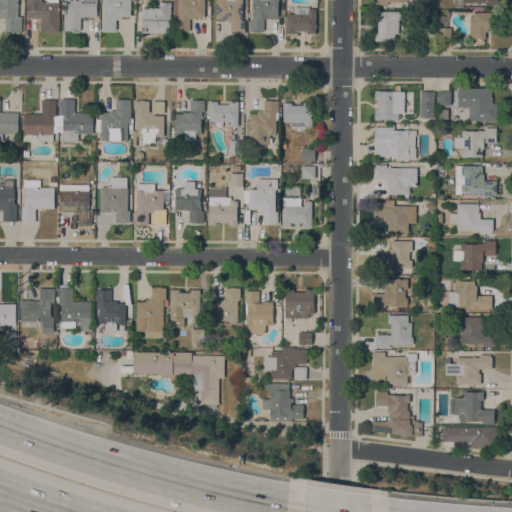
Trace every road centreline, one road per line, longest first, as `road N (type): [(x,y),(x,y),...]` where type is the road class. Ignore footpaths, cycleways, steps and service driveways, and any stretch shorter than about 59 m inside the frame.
road 1 (tertiary): [(511,67),(0,63)]
road 2 (tertiary): [(339,483),(341,0)]
road 3 (residential): [(342,258),(0,253)]
road 4 (motorway): [(240,500),(0,427)]
road 5 (residential): [(339,446),(511,470)]
